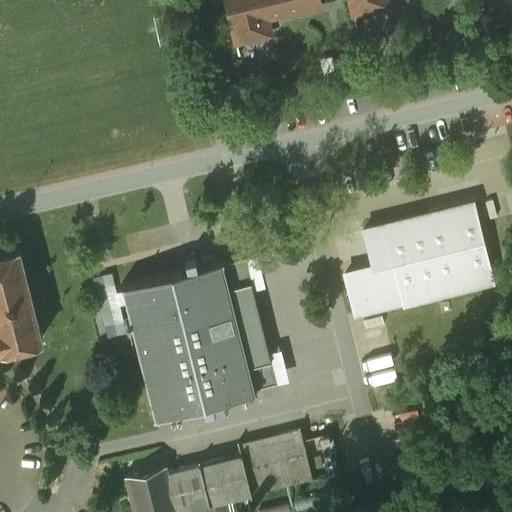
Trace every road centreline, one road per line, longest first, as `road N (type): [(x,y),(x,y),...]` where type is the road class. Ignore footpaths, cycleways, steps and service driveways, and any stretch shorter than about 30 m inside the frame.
road 1 (residential): [(300,142),(365,400)]
road 2 (residential): [(0,203),(242,154)]
road 3 (residential): [(300,142),(511,93)]
road 4 (residential): [(205,0),(242,154)]
